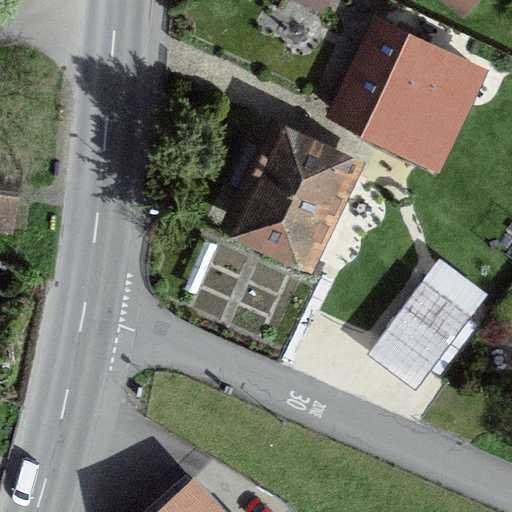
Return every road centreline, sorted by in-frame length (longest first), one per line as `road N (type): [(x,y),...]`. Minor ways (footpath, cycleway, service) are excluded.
road 1 (residential): [(84,310),(511,489)]
road 2 (secondary): [(84,310),(118,0)]
road 3 (secondary): [(37,511),(84,310)]
